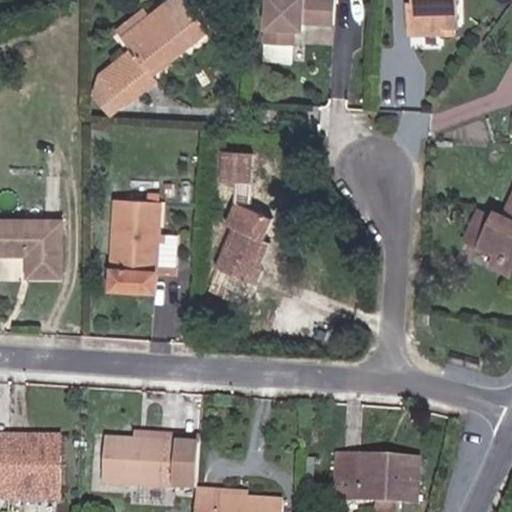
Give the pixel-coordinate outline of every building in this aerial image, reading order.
[(225,9),(216,0),(171,0),(137,32),(165,64),(225,9)] [(338,0),(337,0),(270,0),(266,45),(292,48),(293,30),(309,32),(309,25),(335,29),(338,0)] [(422,0),(424,4),(417,6),(426,48),(459,42),(455,24),(467,21),(462,0),(422,0)] [(476,0),(462,0),(467,21),(481,18),(476,0)] [(130,58),(114,71),(136,98),(153,82),(130,58)] [(262,148),(223,147),(222,182),(261,183),(262,148)] [(269,192),(263,206),(281,213),(286,198),(269,192)] [(499,273),(506,256),(511,244),(511,198),(505,195),(493,219),(484,213),(479,226),(463,217),(448,247),(479,262),(499,273)] [(269,283),(286,241),(272,235),(281,213),(263,206),(247,199),(236,226),(244,229),(228,266),(269,283)] [(165,204),(123,200),(116,289),(158,292),(165,204)] [(272,235),(286,241),(294,219),(281,213),(272,235)] [(62,219),(0,220),(0,252),(30,253),(31,273),(63,275),(62,219)] [(493,285),(499,273),(479,262),(474,276),(493,285)] [(429,333),(430,320),(417,319),(416,331),(429,333)] [(20,431),(0,430),(0,444),(20,444),(20,431)] [(0,444),(0,495),(67,495),(66,431),(47,431),(47,444),(20,444),(0,444)] [(20,431),(20,444),(47,444),(47,431),(20,431)] [(199,487),(203,443),(111,435),(106,481),(199,490),(199,487)] [(377,459),(377,451),(360,450),(359,460),(335,457),(332,500),(372,502),(373,491),(396,493),(395,504),(415,506),(419,455),(396,453),(396,461),(377,459)] [(396,453),(377,451),(377,459),(396,461),(396,453)] [(221,490),(199,487),(199,490),(196,511),(279,511),(280,503),(252,500),(222,497),(221,490)] [(252,493),(221,490),(222,497),(252,500),(252,493)] [(373,491),(372,502),(371,511),(394,511),(395,504),(396,493),(373,491)]
